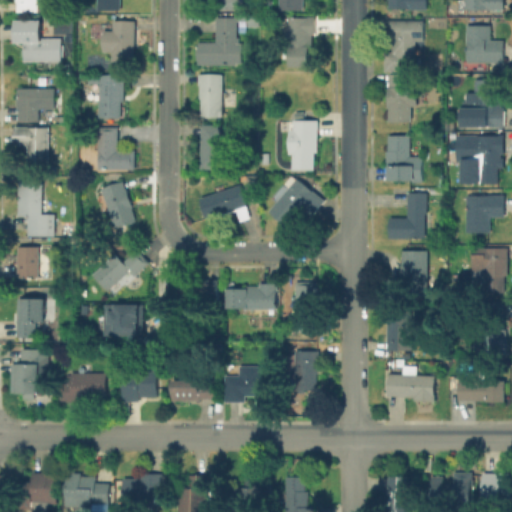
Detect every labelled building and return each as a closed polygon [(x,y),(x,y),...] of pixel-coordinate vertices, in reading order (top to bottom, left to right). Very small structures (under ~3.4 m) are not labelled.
[(19,12),(19,0),(40,0),(40,12),(19,12)] [(100,9),(100,0),(122,0),(122,9),(100,9)] [(219,0),(247,0),(247,11),(220,11),(219,0)] [(283,10),(283,0),(307,0),(307,10),(283,10)] [(392,9),(392,0),(430,0),(430,10),(392,9)] [(469,9),(469,0),(508,0),(508,10),(469,9)] [(250,14),(261,14),(262,27),(250,27),(250,14)] [(240,66),(201,66),(201,43),(218,43),(218,18),(240,18),(240,44),(245,44),(246,64),(240,64),(240,66)] [(293,68),(294,41),(293,41),(294,18),(312,19),(312,18),(318,18),(318,34),(316,34),(316,68),(293,68)] [(27,62),(27,44),(19,44),(19,21),(45,21),(46,39),(64,39),(64,62),(27,62)] [(388,70),(389,51),(393,51),(393,22),(427,22),(426,41),(420,41),(420,56),(423,56),(423,71),(388,70)] [(115,63),(115,52),(105,52),(105,31),(114,31),(115,23),(137,24),(136,64),(115,63)] [(472,62),(473,41),(471,41),(472,26),(495,27),(494,41),(508,41),(508,63),(472,62)] [(204,117),(204,100),(202,100),(202,85),(201,85),(201,75),(226,76),(225,99),(226,99),(225,117),(204,117)] [(393,122),(393,107),(392,107),(392,87),(392,75),(414,75),(414,86),(420,86),(420,106),(415,106),(415,122),(393,122)] [(104,117),(104,83),(101,83),(101,76),(128,77),(128,102),(125,102),(125,118),(104,117)] [(481,126),(481,111),(478,111),(478,81),(501,81),(502,107),(509,107),(509,128),(498,127),(498,126),(481,126)] [(21,121),(21,109),(19,109),(19,88),(55,89),(55,109),(40,109),(40,121),(21,121)] [(294,119),(303,119),(303,111),(294,111),(294,119)] [(293,120),(317,120),(317,152),(314,152),(314,170),(292,170),(292,154),(289,154),(289,129),(293,129),(293,120)] [(203,169),(204,126),(226,126),(225,170),(203,169)] [(29,168),(29,152),(19,152),(19,128),(50,128),(49,169),(29,168)] [(101,169),(102,128),(120,128),(119,151),(137,151),(137,169),(101,169)] [(389,182),(389,151),(391,151),(391,136),(413,136),(413,157),(426,157),(426,183),(414,183),(414,182),(389,182)] [(467,186),(467,157),(471,157),(471,136),(508,137),(507,155),(505,155),(505,159),(508,159),(508,168),(503,168),(503,185),(467,186)] [(262,164),(262,154),(271,154),(271,163),(262,164)] [(290,224),(273,211),(292,188),(288,184),(295,177),(327,201),(316,215),(306,207),(290,224)] [(31,235),(31,216),(22,216),(22,181),(44,181),(44,215),(57,215),(57,235),(31,235)] [(118,228),(104,189),(106,188),(104,183),(112,181),(113,185),(125,181),(128,189),(130,189),(136,207),(134,207),(139,221),(118,228)] [(209,219),(203,199),(242,186),(253,219),(243,223),(239,212),(227,215),(227,214),(209,219)] [(393,239),(393,218),(411,218),(412,194),(430,194),(429,238),(413,238),(413,240),(393,239)] [(471,233),(471,197),(508,197),(508,217),(495,217),(495,233),(471,233)] [(21,278),(22,247),(43,247),(44,278),(21,278)] [(487,292),(487,282),(475,282),(476,247),(511,248),(511,276),(509,276),(509,293),(487,292)] [(96,274),(118,254),(125,262),(139,249),(152,262),(137,276),(132,271),(111,291),(96,274)] [(390,299),(390,279),(405,279),(405,251),(431,252),(431,299),(390,299)] [(179,304),(180,284),(194,285),(194,280),(221,280),(220,305),(179,304)] [(299,329),(299,282),(320,282),(321,328),(299,329)] [(230,308),(230,290),(250,290),(250,287),(262,287),(262,285),(279,285),(279,310),(248,309),(248,308),(230,308)] [(22,339),(23,301),(49,301),(48,323),(40,323),(40,339),(22,339)] [(487,355),(487,303),(506,303),(506,355),(487,355)] [(146,338),(110,338),(110,305),(147,306),(146,338)] [(392,351),(392,311),(414,311),(414,322),(417,322),(418,351),(392,351)] [(15,395),(15,365),(25,365),(25,350),(42,350),(42,355),(51,355),(51,379),(42,379),(43,394),(40,394),(40,401),(27,401),(27,395),(15,395)] [(300,389),(300,377),(295,377),(295,360),(299,360),(299,351),(322,351),(322,374),(321,374),(321,390),(300,389)] [(227,402),(227,376),(241,376),(242,366),(263,366),(263,372),(278,372),(277,397),(247,396),(247,402),(227,402)] [(392,396),(392,374),(406,374),(406,366),(420,366),(419,376),(438,377),(437,402),(418,401),(418,397),(392,396)] [(128,402),(128,368),(161,368),(161,398),(143,397),(143,402),(128,402)] [(177,402),(177,382),(185,382),(185,373),(203,373),(203,381),(218,381),(218,401),(203,400),(203,402),(177,402)] [(63,401),(63,383),(70,383),(70,376),(74,376),(74,374),(109,374),(109,396),(100,396),(99,400),(86,399),(86,402),(71,402),(71,401),(63,401)] [(461,401),(461,379),(477,379),(477,375),(487,375),(487,380),(510,381),(510,401),(461,401)] [(61,504),(50,504),(50,511),(35,511),(35,509),(22,509),(22,496),(20,496),(20,481),(34,481),(34,472),(60,473),(61,504)] [(69,506),(70,499),(66,499),(67,484),(70,484),(70,472),(84,473),(84,476),(99,476),(98,483),(113,483),(113,504),(95,504),(95,507),(69,506)] [(433,511),(434,476),(447,476),(447,485),(456,485),(456,473),(473,473),(473,511),(433,511)] [(511,500),(486,500),(487,473),(511,473),(511,500)] [(162,504),(125,503),(126,479),(143,479),(143,474),(163,474),(162,504)] [(183,511),(183,485),(192,485),(192,475),(210,475),(210,511),(183,511)] [(236,511),(237,487),(248,487),(248,475),(262,475),(262,511),(236,511)] [(291,511),(291,477),(312,477),(311,507),(318,507),(318,511),(291,511)] [(392,511),(392,504),(389,504),(389,490),(393,490),(393,477),(413,477),(412,511),(392,511)]
